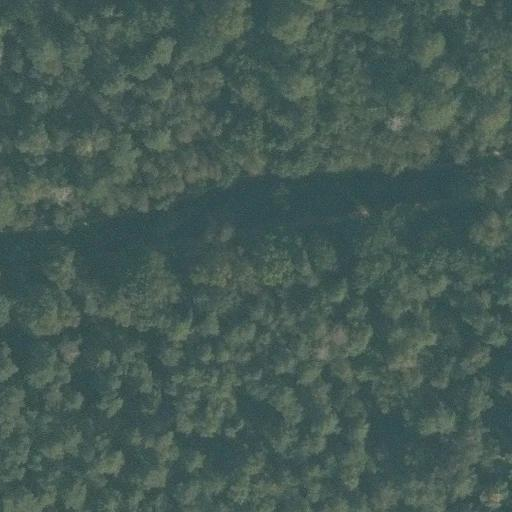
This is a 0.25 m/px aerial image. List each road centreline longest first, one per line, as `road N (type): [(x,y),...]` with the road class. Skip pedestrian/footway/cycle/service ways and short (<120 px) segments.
road 1 (track): [(299,238),(0,290)]
road 2 (track): [(338,231),(451,511)]
road 3 (track): [(299,238),(252,176),(188,0)]
road 4 (track): [(511,200),(299,238)]
